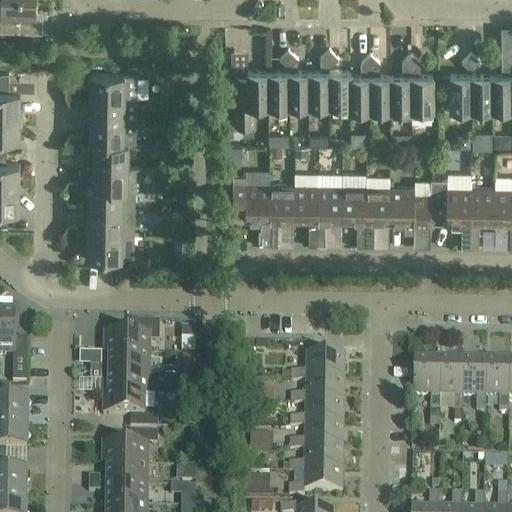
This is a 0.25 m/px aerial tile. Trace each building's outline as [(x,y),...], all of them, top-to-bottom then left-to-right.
[(36,0),(0,0),(0,18),(0,17),(0,32),(42,34),(43,12),(36,12),(36,0)] [(502,75),(492,75),(492,110),(511,110),(511,46),(501,47),(502,75)] [(279,59),(289,68),(289,49),(279,59)] [(289,49),(289,68),(298,59),(289,49)] [(330,68),(329,49),(320,59),(330,68)] [(339,59),(329,49),(330,68),(339,59)] [(370,54),(370,72),(380,63),(370,53),(370,54)] [(402,63),(411,72),(411,53),(402,63)] [(411,53),(411,72),(421,63),(411,53)] [(472,72),(471,53),(462,63),(471,72),(472,72)] [(481,62),(471,53),(472,72),(481,62)] [(361,63),(370,72),(370,54),(361,63)] [(330,71),(309,72),(310,107),(330,106),(330,71)] [(351,71),(330,71),(330,106),(350,106),(350,76),(351,76),(351,71)] [(269,107),(268,72),(248,72),(248,78),(235,78),(235,129),(250,129),(250,107),(269,107)] [(289,72),(268,72),(269,107),(289,107),(289,72)] [(309,72),(289,72),(289,107),(310,107),(309,72)] [(0,116),(20,117),(20,92),(9,92),(9,73),(0,74),(0,116)] [(65,85),(65,98),(84,98),(90,99),(134,99),(135,76),(125,76),(125,75),(90,75),(90,86),(65,85)] [(472,110),(472,75),(450,75),(451,110),(472,110)] [(492,75),(472,75),(472,110),(492,110),(492,75)] [(370,76),(351,76),(350,76),(350,106),(350,111),(371,111),(370,76)] [(391,76),(370,76),(371,111),(391,111),(391,76)] [(391,76),(391,111),(391,115),(412,115),(411,76),(391,76)] [(432,76),(411,76),(412,115),(432,114),(432,76)] [(90,99),(90,121),(124,122),(124,121),(134,121),(134,99),(90,99)] [(0,152),(7,152),(7,141),(20,141),(20,117),(0,116),(0,152)] [(89,145),(94,145),(94,144),(124,145),(124,143),(129,144),(129,145),(133,145),(134,121),(124,121),(124,122),(90,121),(89,145)] [(69,135),(64,143),(82,144),(78,135),(69,135)] [(82,144),(64,143),(69,152),(78,152),(82,144)] [(94,145),(94,167),(128,168),(128,167),(129,145),(129,144),(124,143),(124,145),(94,144),(94,145)] [(0,188),(19,189),(19,164),(6,164),(7,152),(0,152),(0,188)] [(94,167),(94,189),(94,190),(133,190),(133,191),(137,191),(138,168),(128,167),(128,168),(94,167)] [(258,246),(269,246),(270,186),(246,185),(246,177),(233,177),(232,214),(245,214),(245,222),(261,222),(261,231),(258,231),(258,246)] [(68,181),(63,189),(82,190),(78,181),(68,181)] [(462,226),(461,250),(470,250),(470,235),(471,189),(447,188),(446,185),(431,185),(432,209),(446,209),(446,225),(462,226)] [(278,223),(293,223),(294,186),(270,186),(269,246),(278,246),(278,223)] [(309,247),(317,247),(318,186),(294,186),(293,223),(309,223),(309,247)] [(326,223),(341,224),(342,187),(318,186),(317,233),(317,247),(326,247),(326,223)] [(356,247),(365,247),(366,187),(342,187),(341,224),(357,224),(356,247)] [(366,187),(365,247),(374,248),(374,224),(389,225),(390,188),(366,187)] [(19,189),(0,188),(0,224),(6,225),(6,213),(19,213),(19,189)] [(414,188),(390,188),(389,225),(405,225),(404,234),(414,234),(414,225),(430,225),(430,195),(414,195),(414,188)] [(63,189),(68,197),(77,197),(82,190),(63,189)] [(88,189),(88,212),(133,213),(133,191),(133,190),(94,190),(94,189),(88,189)] [(479,226),(495,226),(495,189),(471,189),(470,235),(479,235),(479,226)] [(509,250),(511,249),(511,189),(495,189),(495,226),(510,226),(509,250)] [(88,212),(88,235),(133,236),(133,213),(88,212)] [(67,226),(62,235),(81,235),(77,227),(67,226)] [(81,235),(62,235),(67,243),(76,243),(81,235)] [(133,236),(88,235),(87,259),(122,260),(122,259),(133,259),(133,236)] [(0,311),(0,354),(13,355),(12,383),(26,383),(27,339),(15,339),(15,311),(0,311)] [(104,354),(108,354),(108,353),(150,354),(150,342),(159,342),(159,322),(132,321),(132,333),(104,333),(104,354)] [(108,353),(108,354),(108,374),(149,375),(150,354),(108,353)] [(291,381),(305,381),(305,378),(344,378),(345,354),(306,354),(305,372),(291,371),(291,381)] [(440,410),(440,396),(436,396),(437,357),(413,357),(412,396),(430,396),(430,410),(440,410)] [(463,411),(463,397),(459,397),(459,358),(437,357),(436,396),(440,396),(453,396),(453,410),(463,411)] [(485,411),(486,397),(481,397),(482,358),(459,358),(459,397),(463,397),(476,397),(476,411),(485,411)] [(508,412),(508,398),(504,397),(505,359),(482,358),(481,397),(486,397),(499,397),(499,411),(508,412)] [(108,374),(108,394),(108,395),(145,395),(145,396),(149,396),(149,375),(108,374)] [(291,404),(305,404),(305,400),(343,401),(344,378),(305,378),(305,381),(305,394),(291,394),(291,404)] [(0,424),(26,425),(27,400),(1,399),(1,388),(0,387),(0,424)] [(108,395),(108,394),(103,394),(103,415),(130,416),(130,428),(157,428),(158,412),(154,407),(144,407),(145,396),(145,395),(108,395)] [(290,427),(304,427),(304,423),(343,423),(343,401),(305,400),(305,404),(304,417),(290,417),(290,427)] [(290,449),(304,450),(304,445),(343,446),(343,423),(304,423),(304,427),(304,440),(290,440),(290,449)] [(0,459),(0,460),(0,449),(26,450),(26,425),(0,424),(0,459)] [(102,465),(106,465),(106,464),(148,465),(148,445),(157,445),(157,432),(130,432),(130,444),(102,443),(102,465)] [(289,472),(303,472),(304,468),(342,468),(343,446),(304,445),(304,450),(304,463),(290,462),(289,472)] [(0,496),(25,497),(26,472),(0,472),(0,460),(0,459),(0,496)] [(106,464),(106,465),(106,485),(148,486),(148,465),(106,464)] [(304,468),(303,472),(303,486),(289,485),(289,495),(304,495),(304,491),(342,492),(342,468),(304,468)] [(106,485),(106,505),(147,506),(148,486),(106,485)] [(410,511),(434,511),(434,507),(438,507),(438,493),(429,493),(428,507),(410,506),(410,511)] [(434,511),(456,511),(457,507),(461,507),(461,493),(452,493),(451,507),(438,507),(434,507),(434,511)] [(456,511),(479,511),(479,508),(484,508),(484,494),(474,494),(474,508),(461,507),(457,507),(456,511)] [(479,511),(501,511),(502,508),(507,508),(507,494),(497,494),(497,508),(484,508),(479,508),(479,511)] [(0,511),(24,511),(25,497),(0,496),(0,511)]
